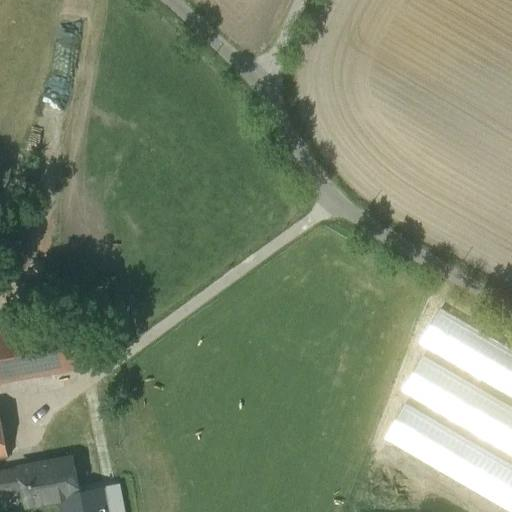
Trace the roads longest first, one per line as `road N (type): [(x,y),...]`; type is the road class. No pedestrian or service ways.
road 1 (unclassified): [(511,308),(333,197),(266,83)]
road 2 (unclassified): [(266,83),(173,0)]
